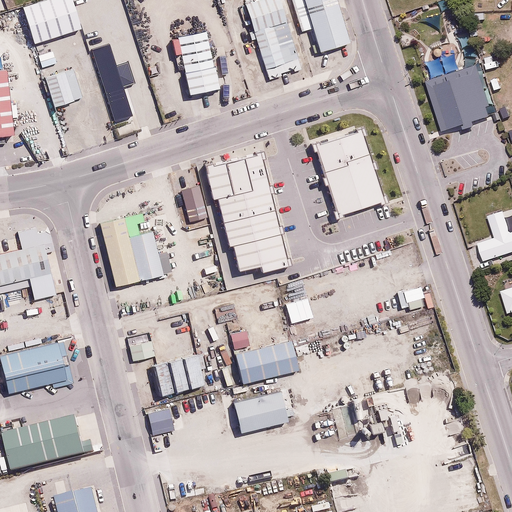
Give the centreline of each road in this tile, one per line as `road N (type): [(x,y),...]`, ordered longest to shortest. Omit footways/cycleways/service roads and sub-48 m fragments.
road 1 (unclassified): [(62,181),(387,79)]
road 2 (residential): [(62,181),(143,511)]
road 3 (tertiary): [(479,367),(387,79)]
